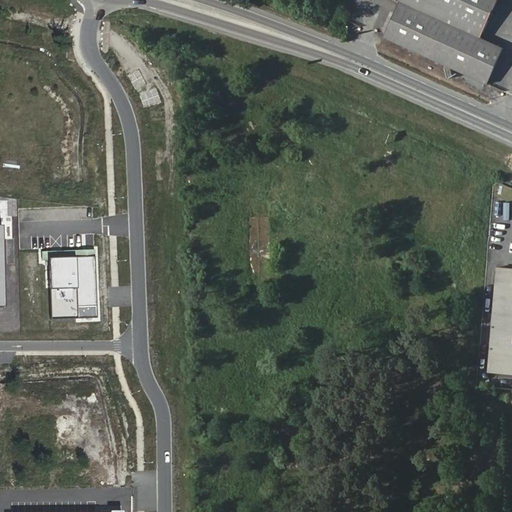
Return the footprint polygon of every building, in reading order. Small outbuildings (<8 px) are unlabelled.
[(489,87),(505,51),(483,40),(499,0),(388,0),(402,6),(387,42),(489,87)] [(129,88),(140,82),(133,68),(122,74),(129,88)] [(138,107),(156,101),(150,86),(133,92),(138,107)] [(96,255),(52,257),(55,321),(99,319),(96,255)] [(511,265),(493,264),(487,367),(486,382),(511,383),(511,265)]
